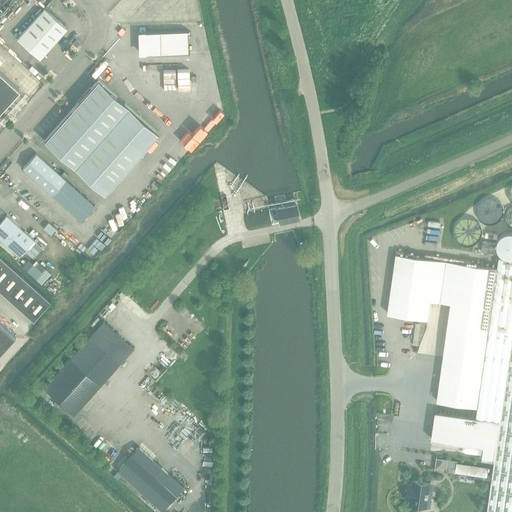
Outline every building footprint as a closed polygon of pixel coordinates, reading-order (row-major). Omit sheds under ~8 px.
[(17,39),(40,59),(67,29),(44,8),(17,39)] [(189,31),(142,32),(142,55),(190,53),(189,31)] [(0,110),(20,89),(0,71),(0,110)] [(45,140),(75,167),(129,107),(98,80),(45,140)] [(129,107),(75,167),(105,194),(159,134),(129,107)] [(36,153),(23,168),(81,221),(94,206),(65,180),(36,153)] [(477,215),(478,217),(479,217),(480,219),(482,221),(484,222),(486,223),(488,224),(490,224),(493,224),(495,223),(497,222),(499,221),(501,219),(502,217),(503,215),(504,213),(504,210),(504,208),(503,206),(503,205),(502,204),(501,202),(499,200),(497,199),(495,198),(493,197),(490,197),(488,197),(486,198),(484,199),(482,200),(480,202),(479,204),(478,206),(477,208),(477,210),(477,213),(477,215)] [(276,207),(280,224),(289,222),(289,221),(299,219),(296,204),(286,206),(286,205),(276,207)] [(0,222),(0,238),(19,256),(34,239),(32,237),(28,234),(7,215),(0,222)] [(454,236),(455,238),(457,241),(458,242),(460,244),(463,245),(465,245),(468,246),(470,246),(473,245),(475,244),(477,242),(479,241),(480,238),(481,236),(482,234),(482,231),(482,229),(481,226),(480,224),(479,222),(477,220),(475,219),(473,218),(470,217),(468,217),(465,217),(463,218),(460,219),(458,220),(457,222),(455,224),(454,226),(453,229),(453,231),(453,234),(454,236)] [(33,229),(28,234),(32,237),(36,232),(33,229)] [(498,246),(499,248),(499,250),(501,252),(502,253),(504,254),(506,255),(508,256),(511,256),(511,230),(508,231),(506,231),(504,232),(502,233),(501,235),(499,237),(498,239),(498,241),(498,243),(498,246)] [(482,251),(494,253),(496,243),(483,241),(482,251)] [(397,253),(388,313),(428,319),(431,299),(451,302),(437,401),(477,407),(497,267),(397,253)] [(436,411),(432,439),(484,446),(482,459),(495,460),(494,468),(493,472),(487,511),(511,511),(511,258),(499,257),(498,268),(497,267),(477,407),(478,407),(477,416),(436,411)] [(0,266),(0,284),(15,268),(6,260),(0,266)] [(0,284),(0,289),(6,296),(24,276),(15,268),(0,284)] [(6,296),(15,303),(33,284),(24,276),(6,296)] [(15,303),(24,311),(41,292),(33,284),(15,303)] [(24,311),(33,319),(50,300),(41,292),(24,311)] [(74,415),(134,347),(104,320),(43,387),(44,388),(48,392),(74,415)] [(0,354),(16,337),(0,322),(0,354)] [(44,388),(40,392),(44,396),(48,392),(44,388)] [(139,446),(117,470),(162,511),(184,487),(161,467),(139,446)] [(447,469),(448,459),(436,458),(435,468),(447,469)] [(456,463),(455,472),(487,477),(488,467),(456,463)] [(406,496),(406,498),(412,499),(411,505),(430,507),(432,492),(429,491),(431,483),(413,481),(412,487),(408,486),(408,488),(406,490),(405,492),(405,494),(406,496)]
